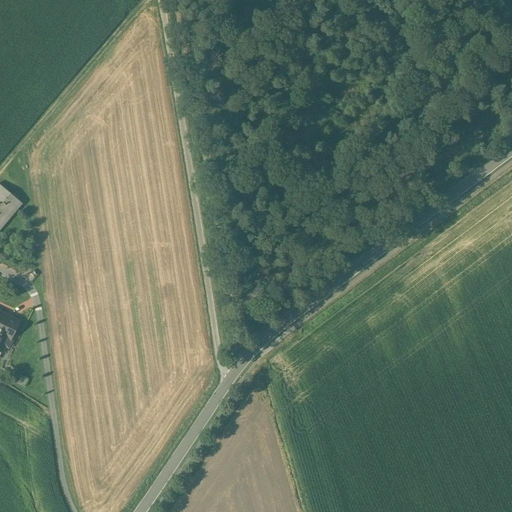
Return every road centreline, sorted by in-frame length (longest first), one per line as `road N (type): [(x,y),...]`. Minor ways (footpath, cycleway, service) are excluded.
road 1 (unclassified): [(140,511),(254,349),(511,152)]
road 2 (track): [(161,0),(223,387)]
road 3 (track): [(148,0),(0,174)]
